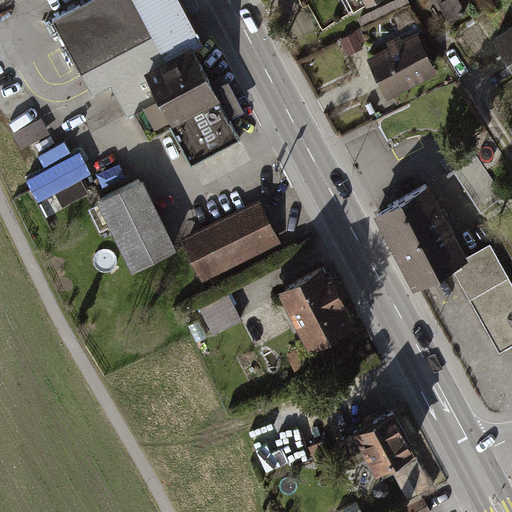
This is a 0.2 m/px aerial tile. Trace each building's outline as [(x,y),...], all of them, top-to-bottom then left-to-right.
[(182,0),(79,0),(52,14),(92,89),(108,81),(124,110),(142,101),(156,127),(168,120),(190,163),(239,137),(217,94),(220,93),(192,38),(201,34),(182,0)] [(344,0),(350,10),(369,0),(344,0)] [(511,16),(492,29),(511,59),(511,16)] [(367,54),(388,94),(436,69),(416,29),(367,54)] [(356,32),(340,40),(348,56),(364,48),(356,32)] [(57,126),(29,139),(35,154),(64,141),(57,126)] [(481,155),(459,169),(480,204),(502,190),(481,155)] [(142,180),(97,202),(131,271),(176,249),(142,180)] [(431,184),(375,214),(415,287),(471,258),(431,184)] [(259,201),(183,238),(205,281),(281,244),(259,201)] [(475,259),(455,270),(499,350),(511,342),(511,327),(505,315),(510,312),(501,296),(511,289),(511,281),(490,242),(471,252),(475,259)] [(323,265),(276,289),(307,347),(354,322),(346,305),(349,304),(332,272),(328,274),(323,265)] [(226,293),(197,307),(212,336),(241,321),(226,293)] [(397,413),(357,434),(358,436),(342,444),(355,468),(370,460),(377,473),(417,452),(397,413)] [(321,437),(307,445),(314,457),(328,449),(321,437)] [(424,497),(394,511),(428,511),(431,511),(424,497)]
